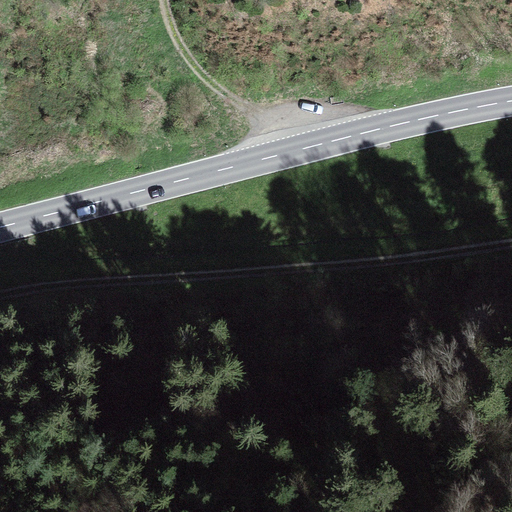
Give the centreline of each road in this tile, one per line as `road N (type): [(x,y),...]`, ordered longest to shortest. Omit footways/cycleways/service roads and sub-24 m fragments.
road 1 (secondary): [(0,226),(511,100)]
road 2 (track): [(0,296),(511,242)]
road 3 (track): [(322,143),(212,84),(178,42),(165,0)]
